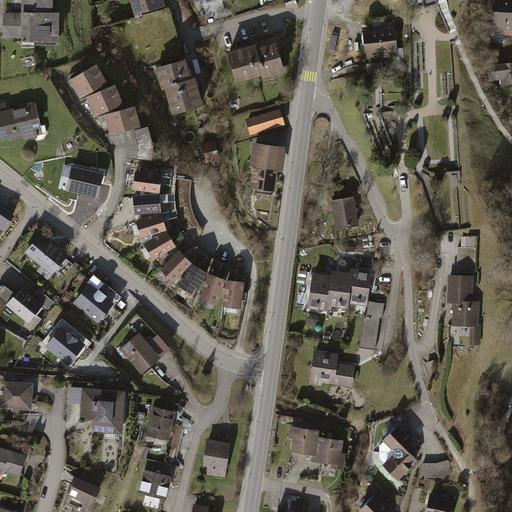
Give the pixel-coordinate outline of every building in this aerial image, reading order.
[(23,0),(23,13),(3,13),(3,38),(22,39),(22,43),(59,43),(60,13),(53,13),(53,0),(23,0)] [(130,0),(136,17),(167,8),(164,0),(130,0)] [(511,0),(496,0),(496,32),(511,32),(511,0)] [(381,24),(361,25),(364,58),(398,55),(394,21),(381,22),(381,24)] [(232,50),(240,80),(287,68),(279,38),(232,50)] [(511,60),(487,66),(490,80),(501,78),(502,84),(511,81),(511,60)] [(187,61),(156,70),(163,92),(166,91),(174,117),(205,108),(197,79),(193,80),(187,61)] [(97,66),(70,80),(80,99),(107,84),(97,66)] [(86,97),(94,117),(124,104),(116,84),(86,97)] [(5,103),(0,103),(0,139),(12,137),(14,142),(36,137),(34,130),(41,128),(34,102),(7,109),(5,103)] [(105,116),(111,136),(141,127),(135,107),(105,116)] [(281,110),(246,120),(251,136),(286,126),(281,110)] [(148,128),(134,131),(138,148),(137,159),(152,160),(153,146),(148,128)] [(216,141),(202,145),(207,164),(221,160),(216,141)] [(286,148),(253,143),(250,168),(253,168),(250,189),(275,193),(278,172),(282,173),(286,148)] [(103,174),(72,167),(67,190),(97,197),(103,174)] [(162,175),(137,171),(134,190),(159,193),(162,175)] [(134,196),(135,215),(161,212),(160,195),(134,196)] [(353,195),(330,199),(335,229),(358,225),(353,195)] [(0,203),(0,227),(4,230),(15,214),(0,203)] [(162,213),(136,221),(142,239),(167,230),(162,213)] [(42,231),(25,251),(54,275),(71,256),(42,231)] [(176,246),(167,231),(144,245),(153,260),(176,246)] [(471,246),(463,245),(462,270),(481,270),(482,234),(472,234),(471,246)] [(178,251),(160,270),(174,283),(192,264),(178,251)] [(207,274),(193,266),(180,286),(194,295),(207,274)] [(350,267),(349,272),(347,287),(350,287),(348,303),(367,306),(372,271),(350,267)] [(347,308),(348,303),(350,287),(347,287),(349,272),(330,269),(329,274),(327,290),(331,291),(329,305),(347,308)] [(328,310),(329,305),(331,291),(327,290),(329,274),(312,272),(306,307),(328,310)] [(482,274),(455,272),(453,300),(460,300),(459,322),(477,323),(476,341),(484,341),(488,299),(480,299),(482,274)] [(225,281),(209,275),(200,300),(216,306),(225,281)] [(244,283),(227,281),(224,307),(241,309),(244,283)] [(91,284),(74,304),(98,324),(115,303),(91,284)] [(24,286),(7,304),(26,322),(43,304),(24,286)] [(364,315),(359,347),(375,350),(380,318),(382,318),(384,303),(369,301),(366,315),(364,315)] [(63,318),(43,341),(47,344),(45,347),(69,367),(85,348),(87,349),(92,343),(63,318)] [(139,334),(121,350),(143,374),(161,358),(148,343),(139,334)] [(158,335),(148,343),(161,358),(171,349),(158,335)] [(339,353),(314,349),(309,384),(322,386),(323,382),(352,387),(356,365),(338,362),(339,353)] [(435,360),(426,362),(432,381),(441,379),(435,360)] [(35,381),(1,378),(0,390),(0,408),(32,411),(35,381)] [(94,419),(94,434),(123,436),(126,391),(85,388),(69,388),(68,404),(82,405),(82,418),(94,419)] [(177,413),(154,407),(147,436),(170,442),(177,413)] [(402,424),(387,438),(397,448),(384,460),(399,476),(421,456),(414,449),(420,443),(402,424)] [(321,430),(293,426),(290,448),(318,452),(317,461),(340,464),(344,440),(321,437),(321,430)] [(233,444),(208,439),(202,471),(227,476),(233,444)] [(0,445),(0,472),(21,478),(28,453),(0,445)] [(423,463),(421,478),(437,478),(454,474),(449,459),(436,463),(423,463)] [(173,478),(143,470),(137,492),(167,501),(173,478)] [(81,511),(91,511),(101,489),(75,478),(63,504),(81,511)] [(457,511),(461,493),(434,489),(430,511),(457,511)] [(395,511),(376,492),(362,506),(367,511),(395,511)] [(208,511),(210,505),(196,503),(194,511),(208,511)]
